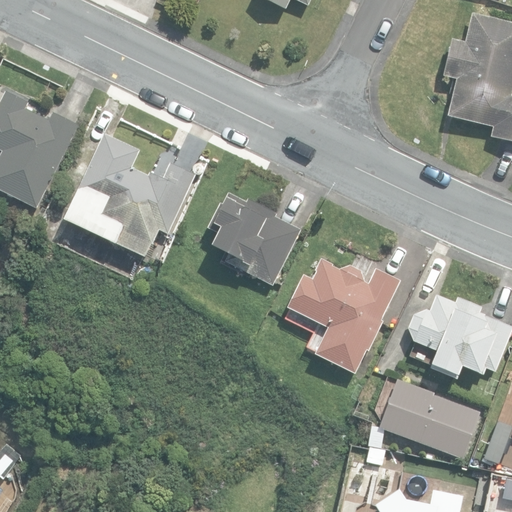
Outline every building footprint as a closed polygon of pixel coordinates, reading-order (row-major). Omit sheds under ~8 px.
[(265,0),(286,10),(290,0),(295,0),(309,6),(312,0),(265,0)] [(492,137),(511,141),(511,96),(510,96),(511,88),(511,24),(474,15),(467,43),(454,40),(445,76),(457,79),(449,116),(494,127),(492,137)] [(0,156),(0,189),(38,208),(79,125),(53,113),(49,120),(27,109),(29,103),(6,92),(0,103),(0,149),(3,151),(0,156)] [(148,175),(131,168),(139,150),(103,133),(63,219),(145,257),(159,229),(168,234),(196,174),(169,161),(162,177),(150,171),(148,175)] [(226,262),(272,287),(302,229),(277,216),(278,213),(248,198),(246,203),(229,194),(210,229),(218,232),(211,245),(229,255),(226,262)] [(315,353),(354,373),(400,281),(377,269),(369,284),(363,281),(360,271),(351,266),(341,270),(333,266),(322,260),(314,279),(305,275),(289,307),(328,327),(315,353)] [(431,368),(458,379),(462,368),(483,376),(486,369),(496,373),(511,332),(511,326),(480,314),(482,308),(457,298),(455,303),(437,295),(430,312),(426,310),(414,315),(408,329),(414,341),(436,350),(430,364),(432,365),(431,368)] [(463,458),(480,411),(433,394),(434,391),(397,378),(379,427),(463,458)] [(381,448),(384,431),(378,430),(378,427),(370,425),(367,446),(381,448)] [(382,466),(385,450),(369,447),(366,462),(382,466)] [(433,472),(436,460),(404,453),(402,465),(433,472)] [(495,482),(489,509),(501,511),(504,511),(510,485),(495,482)] [(430,505),(406,500),(399,489),(375,505),(380,511),(459,511),(463,496),(433,490),(430,505)]
